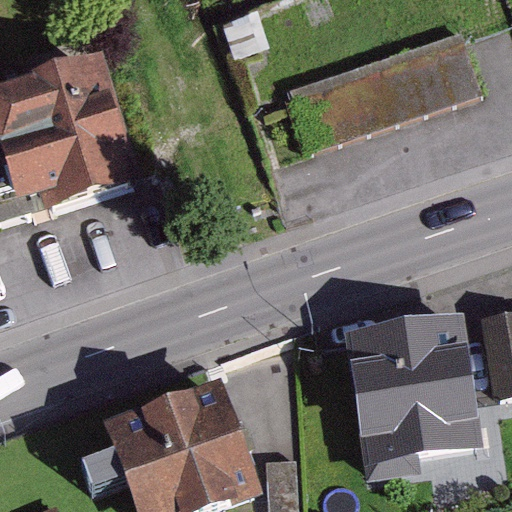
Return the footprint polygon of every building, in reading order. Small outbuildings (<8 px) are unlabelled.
[(463,47),(294,101),(313,159),(482,105),(463,47)] [(0,108),(0,221),(38,209),(41,220),(136,188),(100,77),(0,110),(0,108)] [(46,303),(117,282),(100,222),(29,243),(46,303)] [(511,327),(487,333),(502,410),(511,408),(511,327)] [(467,340),(350,354),(370,492),(488,473),(467,340)] [(220,408),(113,444),(136,511),(248,511),(255,509),(220,408)]
